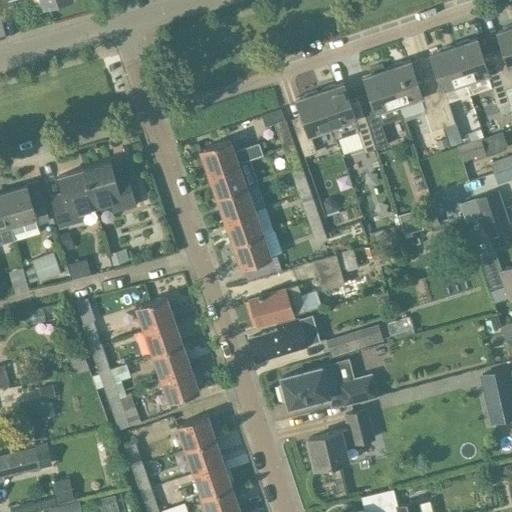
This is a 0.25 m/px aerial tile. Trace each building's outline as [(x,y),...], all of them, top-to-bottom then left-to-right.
[(64,0),(0,0),(0,17),(1,21),(16,16),(11,1),(13,0),(41,0),(43,6),(64,0)] [(506,55),(495,59),(505,88),(511,85),(511,23),(504,27),(505,30),(498,32),(506,55)] [(457,46),(454,47),(469,93),(491,86),(493,93),(498,108),(499,108),(501,114),(511,109),(511,107),(495,59),(485,62),(477,39),(470,41),(469,38),(456,43),(457,46)] [(439,78),(429,81),(437,105),(444,126),(455,123),(448,101),(469,93),(454,47),(452,47),(451,44),(438,49),(439,52),(431,55),(439,78)] [(424,109),(437,105),(429,81),(418,85),(410,61),(403,64),(402,61),(389,65),(390,68),(386,69),(402,117),(424,109)] [(371,101),(362,104),(377,148),(387,144),(380,124),(402,117),(386,69),(385,70),(383,63),(370,67),(372,74),(363,77),(371,101)] [(323,91),(321,92),(333,126),(332,127),(336,138),(357,131),(360,139),(364,152),(377,148),(362,104),(351,108),(343,84),(336,87),(335,83),(322,88),(323,91)] [(333,126),(321,92),(319,93),(317,89),(304,94),(306,97),(297,100),(306,124),(294,128),(303,158),(317,153),(310,134),(332,127),(333,126)] [(281,109),(261,116),(264,126),(274,123),(283,147),(294,143),(286,119),(282,109),(281,109)] [(456,145),(461,161),(484,153),(479,137),(456,145)] [(229,138),(199,149),(208,173),(238,163),(263,154),(259,142),(233,151),(229,138)] [(447,138),(436,142),(439,150),(449,146),(447,138)] [(294,143),(283,147),(291,170),(302,166),(294,143)] [(504,167),(511,164),(511,155),(490,162),(493,171),(504,167)] [(109,160),(83,167),(94,207),(111,202),(113,210),(135,204),(128,179),(115,183),(109,160)] [(238,163),(208,173),(216,197),(246,186),(238,163)] [(291,170),(299,194),(310,190),(302,166),(291,170)] [(77,211),(94,207),(83,167),(58,174),(64,198),(52,201),(58,225),(80,219),(77,211)] [(26,186),(0,192),(0,196),(8,225),(9,224),(34,217),(37,225),(49,222),(43,198),(30,201),(26,186)] [(246,186),(216,197),(224,220),(254,209),(246,186)] [(498,189),(474,198),(480,215),(504,207),(498,189)] [(299,194),(307,217),(318,213),(310,190),(299,194)] [(8,225),(0,196),(0,243),(14,240),(9,224),(8,225)] [(330,198),(323,200),(327,212),(339,208),(336,201),(330,198)] [(466,220),(480,215),(474,198),(460,203),(466,220)] [(480,215),(466,220),(472,237),(486,233),(510,225),(504,207),(480,215)] [(254,209),(224,220),(233,243),(262,233),(254,209)] [(318,213),(307,217),(315,242),(327,238),(318,213)] [(439,224),(436,213),(423,216),(426,227),(439,224)] [(58,235),(64,252),(73,249),(68,232),(58,235)] [(262,233),(233,243),(241,267),(242,267),(247,281),(281,271),(275,256),(271,257),(262,233)] [(373,246),(364,248),(367,258),(376,255),(373,246)] [(357,268),(352,248),(312,260),(321,290),(344,283),(340,270),(345,268),(346,271),(357,268)] [(129,261),(125,249),(108,254),(112,266),(129,261)] [(76,262),(66,264),(70,279),(76,278),(80,277),(76,262)] [(511,265),(487,274),(491,287),(503,283),(511,280),(511,265)] [(33,267),(23,270),(28,284),(37,281),(33,267)] [(511,280),(503,283),(508,300),(511,298),(511,280)] [(301,295),(298,286),(248,300),(256,324),(293,315),(292,314),(320,303),(315,289),(301,295)] [(143,330),(173,319),(165,295),(134,306),(143,330)] [(45,320),(43,309),(28,311),(30,323),(45,320)] [(386,323),(392,340),(415,333),(409,316),(386,323)] [(173,319),(143,330),(151,354),(182,343),(173,319)] [(277,331),(249,338),(254,357),(255,360),(304,345),(303,339),(298,319),(276,326),(277,331)] [(82,324),(90,349),(102,345),(94,320),(82,324)] [(511,320),(500,323),(505,346),(511,344),(511,320)] [(383,341),(378,324),(326,340),(331,357),(383,341)] [(151,354),(160,377),(190,367),(182,343),(151,354)] [(90,349),(98,372),(109,368),(102,345),(90,349)] [(98,372),(107,396),(118,392),(123,390),(119,379),(129,375),(125,364),(98,372)] [(0,385),(9,384),(4,365),(0,366),(0,385)] [(370,374),(326,386),(320,366),(281,377),(283,383),(277,384),(282,400),(287,399),(289,406),(328,395),(328,393),(341,390),(345,403),(376,395),(370,374)] [(481,372),(492,421),(511,416),(511,395),(507,372),(505,366),(481,372)] [(199,391),(190,367),(160,377),(168,402),(199,391)] [(55,398),(52,384),(38,388),(41,401),(55,398)] [(119,396),(118,392),(107,396),(118,429),(140,421),(130,392),(119,396)] [(56,415),(52,401),(42,404),(46,417),(56,415)] [(375,438),(368,407),(344,413),(347,429),(308,438),(314,467),(347,459),(344,444),(351,442),(352,444),(375,438)] [(184,449),(215,439),(207,414),(176,425),(184,449)] [(43,426),(33,427),(33,439),(43,438),(43,426)] [(107,451),(117,448),(115,443),(114,439),(104,442),(107,451)] [(215,439),(184,449),(193,473),(223,462),(215,439)] [(39,467),(35,447),(0,454),(0,481),(4,480),(3,476),(39,467)] [(138,447),(126,451),(131,468),(143,463),(138,447)] [(223,462),(193,473),(201,497),(231,486),(223,462)] [(139,491),(151,487),(143,463),(131,468),(139,491)] [(69,479),(54,482),(59,502),(73,499),(69,479)] [(201,497),(205,511),(232,511),(239,510),(231,486),(201,497)] [(146,511),(155,511),(159,511),(151,487),(139,491),(146,511)] [(397,504),(393,488),(360,496),(364,509),(360,510),(360,509),(346,511),(420,511),(417,499),(397,504)] [(100,502),(102,511),(118,511),(115,498),(100,502)]
